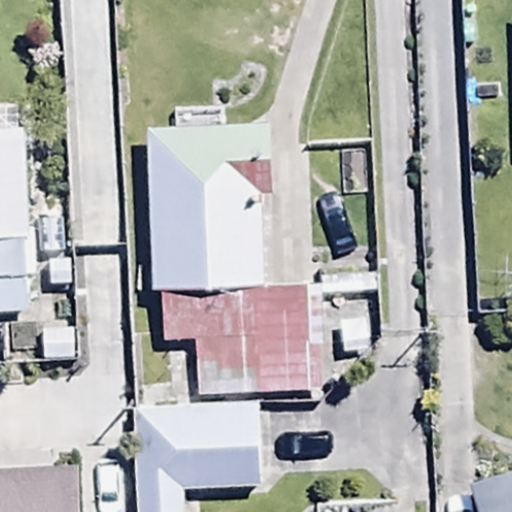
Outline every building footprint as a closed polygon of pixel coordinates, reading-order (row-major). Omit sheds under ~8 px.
[(0,315),(28,315),(27,278),(33,278),(32,229),(24,229),(22,123),(17,123),(17,104),(0,104),(0,315)] [(268,121),(144,125),(149,289),(160,288),(162,342),(193,341),(195,397),(318,393),(317,346),(307,347),(305,284),(264,285),(261,192),(271,192),(268,121)] [(0,511),(76,511),(72,420),(0,423),(0,511)] [(511,511),(511,431),(466,447),(488,511),(511,511)] [(399,511),(399,474),(193,478),(194,511),(399,511)]
